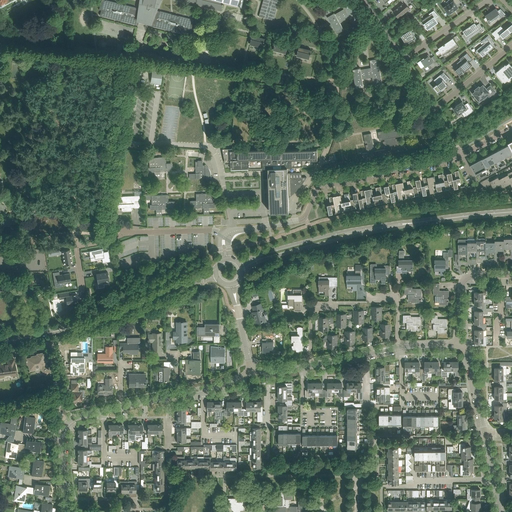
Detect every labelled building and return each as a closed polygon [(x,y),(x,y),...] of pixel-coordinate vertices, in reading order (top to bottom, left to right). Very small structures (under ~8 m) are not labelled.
[(139,0),(139,8),(106,0),(101,0),(99,10),(100,10),(101,10),(100,16),(138,25),(139,21),(142,22),(141,23),(147,25),(148,23),(150,24),(150,26),(188,35),(189,29),(191,30),(194,19),(158,10),(161,0),(180,0),(194,3),(194,2),(197,2),(196,4),(196,5),(222,11),(223,4),(221,4),(221,2),(242,7),(243,0),(139,0)] [(263,0),(259,16),(274,20),(279,0),(263,0)] [(361,22),(348,0),(344,0),(340,2),(344,9),(335,14),(334,13),(331,14),(328,7),(319,12),(329,22),(332,26),(332,25),(337,33),(344,29),(340,23),(349,17),(354,26),(361,22)] [(400,0),(401,0),(403,3),(393,12),(398,18),(410,9),(406,5),(408,3),(406,1),(407,0),(400,0)] [(452,0),(453,1),(444,7),(448,14),(458,7),(456,5),(461,2),(459,0),(452,0)] [(489,12),(485,16),(488,20),(488,19),(490,22),(499,16),(500,18),(506,14),(500,9),(497,11),(496,8),(489,12)] [(423,24),(427,30),(438,22),(435,19),(438,16),(438,17),(439,16),(434,10),(429,14),(430,15),(422,20),(424,23),(423,24)] [(410,23),(413,28),(401,36),(406,44),(416,38),(411,29),(416,26),(414,24),(412,26),(411,25),(411,24),(411,25),(410,23)] [(483,29),(479,23),(476,25),(474,23),(462,31),(465,34),(463,36),(462,35),(466,41),(469,39),(468,39),(479,31),(480,32),(483,29)] [(498,28),(492,33),(495,38),(499,35),(503,39),(511,31),(511,23),(511,24),(504,30),(502,32),(498,28)] [(262,47),(264,39),(252,36),(250,44),(256,45),(255,46),(261,48),(262,47)] [(482,57),(486,53),(493,47),(492,45),(494,43),(488,36),(483,40),(485,43),(476,50),(477,51),(477,50),(482,57)] [(438,48),(439,50),(436,52),(437,55),(441,52),(443,55),(453,48),(454,51),(459,47),(453,38),(448,41),(445,43),(445,44),(444,46),(443,45),(438,48)] [(285,53),(286,53),(288,45),(275,41),(273,50),(279,51),(279,52),(284,54),(285,53)] [(308,59),(309,59),(311,50),(298,47),(296,56),(302,57),(302,58),(308,60),(308,59)] [(455,70),(459,76),(463,72),(464,73),(470,68),(469,67),(472,65),(470,63),(469,62),(472,60),(473,60),(467,53),(459,59),(463,63),(459,66),(458,65),(454,69),(455,70)] [(423,58),(424,58),(417,62),(422,69),(423,68),(426,72),(431,69),(431,68),(431,69),(429,66),(433,63),(434,63),(433,63),(434,63),(434,62),(433,63),(428,55),(424,58),(423,58)] [(374,87),(382,86),(378,59),(370,60),(371,68),(360,69),(360,68),(357,68),(356,60),(346,62),(351,72),(353,72),(356,88),(363,87),(362,79),(372,77),(374,87)] [(496,74),(503,83),(504,82),(505,83),(511,76),(511,66),(509,63),(505,66),(505,67),(503,68),(503,67),(496,72),(497,73),(496,74)] [(152,70),(151,83),(161,84),(162,71),(152,70)] [(434,80),(437,84),(433,87),(438,93),(448,85),(446,83),(450,79),(443,72),(434,80)] [(479,101),(487,94),(489,96),(495,92),(490,86),(486,89),(483,86),(480,88),(479,87),(475,90),(476,91),(473,93),(479,101)] [(456,106),(453,109),(458,115),(463,112),(466,116),(473,111),(468,102),(464,105),(462,101),(456,106)] [(373,142),(371,133),(363,135),(365,143),(367,143),(367,144),(365,145),(367,151),(369,151),(369,152),(362,154),(364,162),(392,157),(392,156),(394,156),(411,153),(409,147),(409,145),(409,144),(397,147),(397,145),(399,145),(398,142),(397,138),(395,139),(395,137),(402,136),(401,133),(401,131),(400,127),(392,129),(390,130),(390,129),(386,130),(384,131),(378,132),(379,138),(379,140),(382,140),(384,139),(385,141),(383,141),(384,148),(386,147),(386,149),(374,151),(373,142)] [(507,146),(502,148),(506,157),(511,154),(507,146)] [(502,148),(497,151),(501,159),(506,157),(502,148)] [(274,149),(230,150),(230,152),(230,163),(231,169),(249,168),(249,170),(263,170),(263,179),(268,178),(270,212),(289,211),(288,197),(288,195),(294,192),(293,191),(299,187),(300,187),(302,184),(304,181),(306,177),(302,177),(302,172),(300,172),(287,172),(287,167),(299,166),(314,166),(314,161),(317,161),(317,149),(281,150),(274,150),(274,149)] [(497,151),(492,154),(496,162),(501,159),(497,151)] [(492,154),(486,156),(491,165),(496,162),(492,154)] [(486,156),(481,159),(486,167),(491,165),(486,156)] [(164,171),(166,171),(171,170),(171,163),(166,164),(166,161),(165,157),(160,157),(158,158),(158,157),(154,158),(153,158),(149,158),(142,158),(143,162),(149,162),(149,168),(148,168),(148,169),(148,172),(159,171),(159,172),(160,171),(164,171)] [(481,159),(476,162),(481,170),(486,167),(481,159)] [(200,178),(206,178),(206,179),(211,179),(211,176),(211,174),(211,173),(210,172),(210,171),(209,169),(209,168),(208,167),(207,166),(206,165),(205,164),(205,165),(203,165),(203,161),(195,162),(196,167),(196,169),(196,173),(196,174),(190,174),(190,179),(197,179),(196,178),(200,178),(201,178),(200,178)] [(476,173),(481,170),(476,162),(471,164),(476,173)] [(480,182),(481,184),(484,188),(491,184),(492,186),(493,188),(501,184),(502,185),(501,185),(503,188),(511,183),(511,185),(511,187),(511,186),(511,165),(511,166),(511,167),(511,171),(508,174),(499,179),(498,177),(490,181),(488,178),(480,182)] [(444,181),(445,185),(446,190),(450,189),(449,184),(453,183),(454,183),(453,179),(451,172),(447,173),(448,180),(444,181)] [(436,183),(435,183),(437,192),(442,191),(441,185),(445,185),(444,181),(443,174),(438,175),(440,182),(436,183)] [(434,176),(427,177),(429,188),(430,193),(434,193),(432,184),(435,183),(436,183),(434,176)] [(413,187),(414,191),(413,191),(414,197),(419,196),(418,190),(422,189),(422,186),(420,179),(415,180),(417,187),(413,187)] [(405,189),(404,190),(406,198),(411,197),(409,192),(413,191),(414,191),(413,187),(412,180),(407,181),(409,188),(405,189)] [(403,182),(395,184),(398,194),(399,200),(403,199),(401,190),(404,190),(405,189),(403,182)] [(382,194),(383,197),(382,197),(383,203),(388,202),(387,197),(391,196),(390,192),(389,185),(384,186),(385,193),(382,194)] [(382,197),(383,197),(382,194),(380,187),(376,188),(377,195),(373,196),(375,205),(379,204),(378,198),(382,197)] [(372,189),(364,190),(366,201),(367,206),(371,205),(370,197),(373,196),(372,189)] [(355,203),(359,202),(360,202),(359,198),(357,191),(353,192),(354,199),(350,200),(351,204),(352,209),(356,208),(355,203)] [(207,193),(203,194),(202,194),(196,194),(196,198),(196,201),(191,201),(192,208),(197,208),(199,208),(203,208),(204,208),(215,207),(215,204),(215,203),(213,203),(213,198),(213,197),(219,196),(219,193),(212,193),(208,194),(208,193),(207,193)] [(347,205),(351,204),(350,200),(349,193),(344,194),(346,201),(342,202),(341,202),(343,211),(348,210),(347,205)] [(139,195),(117,196),(117,201),(118,201),(119,204),(118,204),(118,207),(121,207),(121,211),(122,211),(131,210),(132,210),(131,207),(133,207),(134,208),(140,208),(139,195)] [(166,209),(168,209),(173,209),(173,201),(168,202),(168,199),(168,195),(162,195),(161,195),(157,195),(156,195),(152,196),(151,195),(145,195),(146,199),(151,199),(151,200),(151,205),(150,205),(150,206),(150,209),(161,209),(162,209),(166,209)] [(333,196),(335,207),(336,213),(340,212),(338,203),(341,202),(342,202),(340,195),(333,196)] [(332,208),(335,207),(333,196),(329,197),(330,204),(327,205),(329,214),(333,214),(332,208)] [(477,239),(477,257),(481,257),(481,262),(486,262),(486,259),(486,241),(486,238),(477,238),(477,239)] [(458,240),(458,254),(455,254),(455,256),(458,256),(458,263),(462,263),(462,266),(468,266),(468,259),(468,239),(467,239),(458,240)] [(477,239),(467,239),(468,239),(468,259),(472,259),(472,264),(477,264),(477,257),(477,239)] [(495,240),(495,241),(495,257),(499,257),(499,262),(504,262),(504,260),(504,240),(495,240)] [(495,241),(486,241),(486,259),(490,259),(490,264),(495,264),(495,257),(495,241)] [(59,247),(48,249),(48,253),(58,252),(58,255),(62,254),(64,265),(72,264),(70,249),(62,250),(62,251),(60,251),(59,247)] [(94,250),(89,251),(90,258),(95,257),(95,259),(102,258),(102,259),(102,263),(110,261),(108,250),(108,251),(103,252),(103,250),(102,251),(102,249),(103,249),(103,248),(98,249),(98,250),(96,250),(94,250)] [(412,260),(404,260),(404,250),(399,250),(399,260),(399,266),(396,266),(396,273),(403,273),(403,275),(407,275),(407,270),(413,270),(412,260)] [(435,265),(435,270),(441,270),(441,275),(445,275),(445,268),(448,268),(448,257),(452,257),(452,250),(448,250),(448,252),(443,252),(443,257),(443,260),(434,260),(434,265),(435,265)] [(381,283),(385,283),(385,276),(386,276),(386,274),(390,274),(390,269),(390,265),(384,265),(384,269),(377,269),(377,264),(370,264),(370,280),(376,280),(376,279),(381,279),(381,283)] [(99,272),(96,273),(96,276),(97,283),(98,283),(99,287),(103,286),(103,285),(103,283),(106,283),(106,282),(108,281),(109,281),(107,271),(111,270),(111,267),(104,268),(105,271),(99,272)] [(355,276),(347,276),(347,281),(347,286),(353,286),(353,290),(357,290),(357,283),(357,281),(360,281),(360,278),(360,276),(360,270),(355,270),(355,276)] [(59,272),(53,273),(54,282),(58,282),(58,284),(62,283),(71,281),(69,273),(60,275),(59,272)] [(319,281),(319,285),(319,290),(325,291),(325,295),(329,295),(329,289),(329,288),(329,286),(332,286),(337,286),(337,277),(332,277),(327,277),(319,277),(319,281)] [(439,302),(439,305),(448,305),(448,302),(448,301),(448,299),(449,299),(449,291),(437,291),(437,287),(439,287),(439,283),(433,283),(433,295),(436,295),(436,296),(435,296),(435,302),(439,302)] [(412,289),(412,287),(404,287),(404,289),(408,289),(408,301),(412,301),(412,303),(421,303),(421,297),(422,297),(422,289),(412,289)] [(477,292),(474,292),(474,299),(483,299),(483,293),(486,293),(486,289),(477,289),(477,292)] [(294,311),(301,311),(301,302),(302,302),(302,295),(301,295),(301,290),(294,290),(294,295),(289,295),(289,305),(294,305),(294,311)] [(58,294),(52,295),(53,296),(58,295),(59,295),(59,298),(59,299),(66,298),(67,304),(68,306),(66,308),(66,309),(67,310),(68,311),(74,307),(74,306),(71,303),(71,304),(70,303),(78,302),(78,301),(77,297),(77,294),(69,296),(68,293),(69,292),(58,294)] [(474,305),(477,305),(477,308),(493,308),(486,308),(486,304),(485,303),(484,302),(483,302),(483,299),(474,299),(474,305)] [(261,310),(263,310),(261,304),(252,306),(254,312),(252,313),(253,317),(254,317),(256,323),(264,321),(261,310)] [(381,319),(381,307),(374,307),(374,313),(372,313),(372,319),(381,319)] [(477,311),(474,311),(474,318),(483,318),(483,314),(488,314),(488,311),(493,311),(493,308),(477,308),(477,311)] [(364,323),(364,311),(356,311),(356,316),(354,316),(354,323),(364,323)] [(346,326),(346,314),(338,314),(338,320),(337,320),(337,326),(346,326)] [(419,328),(420,328),(420,325),(420,316),(411,316),(411,315),(403,315),(403,319),(407,319),(407,328),(411,328),(411,331),(419,331),(419,328)] [(447,319),(442,319),(438,319),(438,315),(431,315),(431,323),(434,323),(434,324),(433,324),(433,331),(437,331),(437,333),(446,333),(446,330),(446,329),(446,327),(447,327),(447,319)] [(316,330),(328,330),(328,324),(334,323),(333,318),(319,318),(319,325),(316,325),(316,330)] [(474,324),(478,324),(478,327),(486,327),(489,327),(489,323),(483,323),(483,318),(474,318),(474,324)] [(177,332),(174,332),(174,338),(177,338),(177,341),(180,341),(187,341),(187,322),(177,322),(177,332)] [(220,323),(205,323),(205,327),(197,327),(197,336),(220,336),(220,323)] [(381,324),(381,336),(389,336),(389,331),(390,331),(390,324),(381,324)] [(371,340),(371,334),(372,334),(372,328),(372,325),(369,325),(369,328),(363,328),(363,340),(371,340)] [(478,330),(474,330),(474,336),(483,336),(483,330),(486,330),(486,327),(478,327),(478,330)] [(303,337),(303,328),(297,328),(297,331),(298,331),(298,336),(292,336),(292,341),(294,341),(294,346),(292,346),(292,350),(296,350),(296,351),(303,351),(303,346),(302,346),(302,337),(303,337)] [(345,332),(345,343),(352,343),(353,343),(353,338),(355,338),(355,332),(345,332)] [(152,334),(148,334),(148,342),(152,342),(152,350),(161,350),(161,345),(161,333),(152,333),(152,334)] [(328,335),(328,347),(335,347),(335,342),(337,342),(337,335),(328,335)] [(486,342),(483,342),(483,336),(474,336),(474,343),(478,343),(478,346),(486,346),(486,342)] [(137,348),(141,348),(140,343),(140,337),(127,337),(127,343),(120,343),(120,348),(123,348),(123,352),(129,352),(129,354),(138,354),(137,348)] [(266,342),(262,342),(262,347),(264,347),(264,353),(273,353),(273,342),(266,342)] [(219,347),(211,346),(211,349),(211,363),(220,363),(222,363),(225,363),(225,352),(219,352),(219,349),(219,348),(219,347)] [(106,354),(98,354),(98,362),(107,362),(107,363),(113,363),(112,354),(112,347),(106,347),(106,354)] [(37,356),(26,358),(27,365),(29,365),(30,371),(35,370),(35,369),(41,368),(46,376),(52,371),(49,366),(48,367),(47,366),(44,352),(37,354),(37,356)] [(76,352),(71,352),(71,357),(71,362),(71,363),(71,364),(72,364),(72,366),(71,366),(71,372),(72,372),(72,375),(78,375),(78,372),(78,371),(84,371),(84,362),(85,362),(85,361),(84,361),(84,357),(76,357),(76,352)] [(200,360),(200,352),(193,352),(193,361),(186,361),(187,373),(195,372),(196,374),(201,374),(201,369),(201,360),(200,360)] [(8,363),(0,364),(0,377),(16,375),(14,359),(7,360),(8,363)] [(158,372),(154,372),(154,375),(155,375),(158,375),(158,377),(158,380),(158,381),(165,381),(166,381),(168,381),(168,375),(168,371),(170,371),(169,367),(173,367),(173,361),(164,361),(164,366),(164,367),(158,367),(158,372)] [(416,376),(422,376),(422,369),(419,369),(419,362),(412,362),(412,371),(412,373),(416,373),(416,376)] [(428,373),(432,373),(432,371),(432,362),(425,362),(425,369),(422,369),(422,376),(422,381),(425,381),(425,378),(426,378),(428,376),(428,373)] [(436,371),(436,376),(442,376),(441,369),(439,369),(439,362),(432,362),(432,371),(436,371)] [(444,369),(441,369),(442,376),(442,377),(449,377),(449,372),(451,372),(451,371),(451,362),(444,362),(444,369)] [(458,362),(451,362),(451,371),(451,372),(451,373),(455,373),(455,375),(461,375),(461,368),(458,368),(458,362)] [(385,367),(376,367),(376,374),(390,374),(390,367),(390,364),(385,365),(385,367)] [(500,368),(494,368),(494,375),(503,374),(503,368),(506,368),(506,365),(500,365),(500,368)] [(137,377),(137,374),(129,374),(129,386),(145,386),(145,377),(137,377)] [(390,374),(376,374),(376,381),(379,381),(383,381),(383,384),(390,384),(390,374)] [(506,381),(506,378),(503,378),(503,374),(494,375),(494,381),(499,381),(500,381),(500,384),(506,384),(506,381)] [(105,382),(98,382),(98,385),(98,394),(112,394),(112,378),(105,378),(105,382)] [(278,393),(287,393),(292,393),(292,389),(292,383),(285,383),(285,386),(278,386),(278,393)] [(312,396),(315,396),(315,383),(308,383),(308,390),(305,390),(305,397),(312,397),(312,396)] [(319,397),(325,397),(325,390),(322,390),(322,383),(315,383),(315,396),(319,396),(319,397)] [(325,399),(328,399),(328,397),(331,397),(331,392),(335,392),(335,383),(328,383),(328,390),(325,390),(325,397),(325,399)] [(341,397),(341,399),(345,399),(345,390),(342,390),(342,383),(335,383),(335,392),(339,392),(339,397),(341,397)] [(347,383),(347,390),(345,390),(345,399),(347,399),(347,397),(351,397),(351,392),(354,392),(354,383),(347,383)] [(361,391),(361,383),(354,383),(354,392),(358,392),(358,399),(363,399),(363,391),(361,391)] [(80,390),(80,393),(79,393),(79,390),(78,390),(78,384),(71,384),(71,391),(74,391),(75,393),(73,393),(73,401),(81,401),(81,396),(84,396),(84,390),(80,390)] [(383,384),(376,384),(376,394),(385,394),(385,391),(390,391),(390,384),(383,384)] [(503,389),(506,389),(506,384),(500,384),(500,387),(494,387),(494,394),(503,393),(503,389)] [(451,389),(449,389),(449,395),(449,399),(451,399),(454,399),(463,399),(462,392),(456,392),(456,389),(451,389)] [(285,400),(285,403),(292,403),(292,397),(287,397),(287,393),(278,393),(278,400),(285,400)] [(506,399),(503,399),(503,393),(494,394),(494,399),(500,399),(500,403),(506,403),(506,399)] [(385,394),(376,394),(376,401),(383,400),(383,403),(390,403),(390,394),(385,394)] [(451,401),(449,402),(449,403),(449,409),(456,409),(456,406),(463,406),(463,399),(454,399),(451,399),(451,401)] [(222,402),(214,402),(214,411),(219,411),(219,416),(224,416),(224,409),(222,409),(222,402)] [(227,409),(224,409),(224,416),(231,416),(231,411),(234,411),(234,402),(227,402),(227,409)] [(241,402),(234,402),(234,411),(238,411),(238,416),(244,416),(244,409),(241,409),(241,402)] [(247,402),(247,409),(244,409),(244,416),(250,416),(250,411),(254,411),(254,402),(247,402)] [(261,410),(261,402),(254,402),(254,411),(258,411),(258,421),(263,421),(263,410),(261,410)] [(278,405),(279,413),(287,413),(287,409),(292,409),(292,403),(285,403),(285,405),(278,405)] [(503,406),(506,406),(506,403),(500,403),(500,406),(494,406),(494,412),(503,412),(503,406)] [(453,417),(459,417),(459,421),(467,421),(467,414),(460,414),(460,411),(453,411),(453,417)] [(506,421),(506,418),(506,416),(507,416),(507,412),(506,412),(503,412),(494,412),(494,418),(498,418),(498,421),(506,421)] [(292,416),(287,416),(287,413),(279,413),(279,419),(285,419),(285,422),(292,422),(292,416)] [(14,435),(15,430),(17,414),(11,415),(10,424),(1,422),(0,427),(0,432),(10,434),(14,435)] [(35,418),(25,416),(23,431),(33,433),(35,418)] [(460,428),(467,428),(467,421),(459,421),(459,425),(453,425),(453,431),(460,431),(460,428)] [(148,437),(145,437),(145,441),(145,448),(148,448),(148,438),(151,438),(151,433),(155,433),(155,424),(148,424),(148,437)] [(186,438),(186,435),(178,435),(178,442),(191,442),(191,445),(201,445),(201,442),(191,442),(191,438),(186,438)] [(26,440),(26,445),(25,450),(40,452),(41,442),(26,440)] [(17,450),(24,451),(25,450),(26,445),(8,442),(5,457),(16,459),(17,450)] [(460,444),(460,453),(462,453),(470,453),(470,446),(466,446),(465,446),(465,444),(462,444),(460,444)] [(37,460),(34,459),(32,470),(31,475),(36,475),(42,476),(44,461),(38,460),(37,460)] [(253,467),(261,467),(261,461),(253,461),(250,461),(249,461),(249,470),(253,470),(253,467)] [(8,476),(19,478),(23,478),(24,474),(25,468),(9,465),(8,476)] [(93,482),(90,482),(90,488),(90,487),(93,487),(93,490),(101,490),(101,485),(101,477),(97,477),(97,482),(93,482)] [(90,478),(78,478),(78,481),(78,490),(87,490),(87,487),(90,487),(90,478)] [(118,480),(107,480),(107,485),(107,490),(115,490),(115,488),(115,486),(118,486),(118,480)] [(121,492),(128,492),(128,481),(120,481),(120,484),(121,484),(121,492)] [(137,481),(128,481),(128,492),(135,492),(135,484),(137,484),(137,481)] [(48,496),(50,485),(35,483),(34,488),(33,493),(48,496)] [(158,492),(159,491),(159,490),(164,490),(164,483),(156,483),(153,483),(153,491),(155,492),(158,492)] [(24,502),(26,492),(27,487),(22,486),(16,485),(15,490),(14,500),(24,502)] [(468,493),(467,493),(467,494),(468,494),(468,499),(467,499),(467,500),(470,500),(472,500),(479,500),(479,497),(480,497),(480,489),(473,489),(473,488),(468,488),(468,491),(468,493)] [(310,511),(311,511),(306,511),(306,501),(299,501),(299,506),(290,506),(290,499),(292,499),(292,490),(281,490),(281,497),(275,497),(275,506),(275,507),(274,507),(273,511),(310,511)] [(249,511),(245,511),(245,501),(241,501),(241,502),(237,502),(237,498),(228,498),(228,501),(229,503),(229,505),(230,507),(231,509),(233,510),(234,511),(233,511),(249,511)] [(470,500),(466,510),(469,510),(472,510),(480,510),(480,503),(479,503),(479,500),(472,500),(470,500)] [(33,511),(51,511),(53,504),(42,503),(41,511),(34,510),(33,511)]
